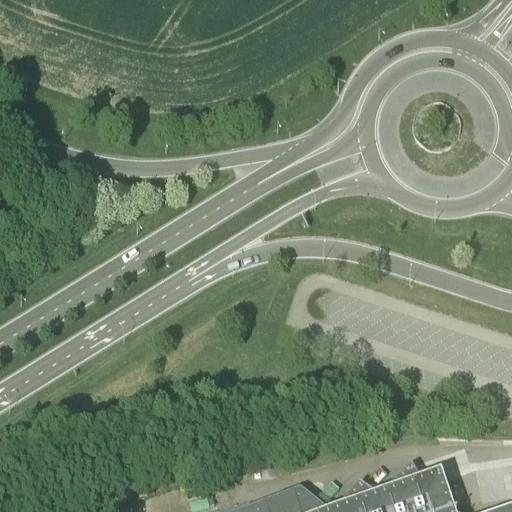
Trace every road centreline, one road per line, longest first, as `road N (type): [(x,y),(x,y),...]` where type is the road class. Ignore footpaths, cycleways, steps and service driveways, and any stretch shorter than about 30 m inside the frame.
road 1 (primary): [(304,148),(151,169),(94,164),(0,138)]
road 2 (primary): [(255,185),(0,345)]
road 3 (primary): [(224,260),(294,249),(353,253),(511,301)]
road 4 (primary): [(0,399),(224,260)]
road 5 (primary): [(457,42),(417,42),(382,58),(335,130),(304,148)]
road 6 (primary): [(224,260),(329,192),(384,184)]
road 7 (primary): [(364,122),(348,144),(255,185)]
road 8 (primary): [(456,63),(403,68),(374,96),(364,122)]
road 9 (primary): [(511,158),(502,147),(504,117),(492,90),(456,63)]
